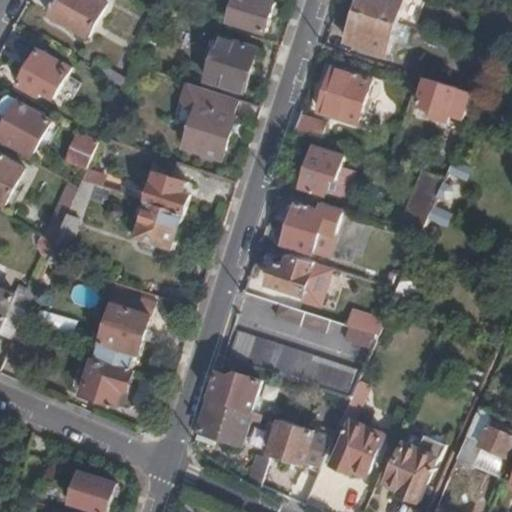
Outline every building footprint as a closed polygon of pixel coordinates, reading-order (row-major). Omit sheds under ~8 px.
[(109,3),(102,0),(60,0),(52,15),(90,36),(109,3)] [(276,2),(270,0),(239,0),(232,22),(266,32),(276,2)] [(364,0),(361,10),(400,22),(406,0),(364,0)] [(390,53),(400,22),(361,10),(351,40),(390,53)] [(260,50),(223,38),(210,80),(245,91),(260,50)] [(62,61),(44,50),(23,85),(42,96),(45,91),(57,97),(71,73),(59,66),(62,61)] [(93,58),(89,66),(102,73),(106,65),(93,58)] [(102,73),(126,87),(129,78),(106,65),(102,73)] [(373,79),(336,68),(323,111),(359,123),(373,79)] [(468,90),(485,95),(491,81),(474,74),(468,90)] [(451,114),(458,95),(461,88),(429,78),(420,104),(451,114)] [(235,117),(240,100),(192,84),(187,101),(193,110),(200,112),(189,148),(223,159),(237,118),(235,117)] [(467,103),(480,107),(485,95),(468,90),(461,88),(458,95),(468,98),(467,103)] [(53,122),(9,97),(2,105),(4,113),(12,118),(2,135),(33,153),(53,122)] [(328,122),(303,114),(298,129),(323,137),(328,122)] [(90,169),(103,138),(81,130),(68,161),(89,171),(90,169)] [(339,178),(346,154),(318,146),(305,187),(327,194),(333,176),(339,178)] [(26,169),(0,153),(0,201),(5,204),(26,169)] [(104,174),(90,169),(89,171),(86,180),(100,185),(104,174)] [(404,226),(425,233),(449,178),(427,171),(404,226)] [(160,173),(151,202),(184,213),(190,195),(186,193),(188,183),(160,173)] [(51,260),(67,266),(87,224),(85,220),(94,196),(108,197),(110,188),(100,185),(86,180),(82,188),(58,243),(51,260)] [(69,181),(45,236),(58,243),(82,188),(69,181)] [(175,250),(188,214),(184,213),(151,202),(139,237),(175,250)] [(337,235),(345,209),(325,203),(323,210),(299,202),(286,243),(315,253),(322,230),(337,235)] [(125,212),(122,206),(116,203),(109,207),(107,213),(112,220),(117,221),(123,218),(125,212)] [(312,284),(318,263),(292,254),(289,264),(279,261),(272,285),(308,296),(306,301),(318,304),(323,288),(312,284)] [(0,332),(16,340),(22,328),(37,292),(20,284),(15,294),(0,287),(0,332)] [(100,357),(136,370),(158,302),(114,288),(110,302),(119,305),(100,357)] [(350,325),(380,336),(387,320),(355,310),(350,325)] [(314,334),(372,353),(380,336),(350,325),(320,316),(314,334)] [(16,340),(9,358),(35,368),(47,338),(22,328),(16,340)] [(230,358),(352,398),(361,379),(362,376),(315,359),(316,354),(239,330),(230,358)] [(130,391),(138,371),(136,370),(100,357),(99,356),(87,394),(120,406),(126,389),(130,391)] [(212,397),(255,410),(265,379),(240,370),(237,378),(220,372),(212,397)] [(352,398),(344,415),(355,420),(358,422),(374,385),(361,379),(352,398)] [(124,407),(130,391),(126,389),(120,406),(124,407)] [(244,443),(255,410),(212,397),(197,441),(214,445),(217,436),(244,443)] [(511,434),(502,430),(507,418),(482,406),(460,458),(500,476),(511,450),(511,434)] [(271,453),(322,467),(336,435),(281,418),(271,453)] [(356,468),(370,474),(388,435),(358,422),(355,420),(335,466),(354,473),(356,468)] [(408,441),(389,482),(405,488),(403,493),(422,501),(441,456),(408,441)] [(47,459),(29,454),(21,485),(40,490),(47,459)] [(261,486),(269,458),(258,455),(250,481),(261,486)] [(368,479),(370,474),(356,468),(354,473),(368,479)] [(110,511),(120,483),(85,472),(75,502),(106,511),(110,511)] [(405,488),(389,482),(387,486),(403,493),(405,488)]
